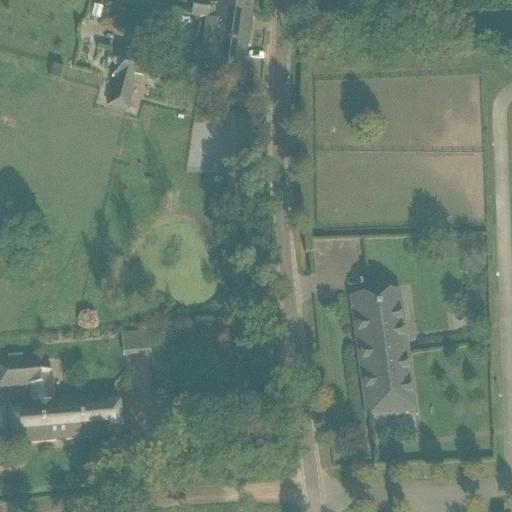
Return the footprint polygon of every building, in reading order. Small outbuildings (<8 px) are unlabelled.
[(201,2),(199,19),(215,21),(216,13),(252,17),(250,16),(252,0),(218,0),(218,5),(201,2)] [(215,21),(199,19),(215,22),(212,48),(195,46),(192,71),(208,74),(208,79),(243,84),(246,60),(245,59),(246,48),(248,48),(251,28),(247,28),(248,24),(251,24),(252,17),(216,13),(215,21)] [(115,79),(107,107),(126,113),(132,90),(130,89),(139,58),(117,53),(111,77),(115,79)] [(52,66),(49,77),(60,81),(100,91),(102,79),(72,71),(64,69),(52,66)] [(413,412),(402,326),(397,293),(351,299),(367,418),(413,412)] [(122,353),(149,352),(148,331),(121,332),(122,353)] [(31,405),(8,407),(12,446),(121,436),(117,398),(54,403),(51,373),(52,373),(52,372),(40,373),(38,361),(37,361),(37,362),(20,364),(22,386),(20,386),(20,387),(29,386),(31,405)]
